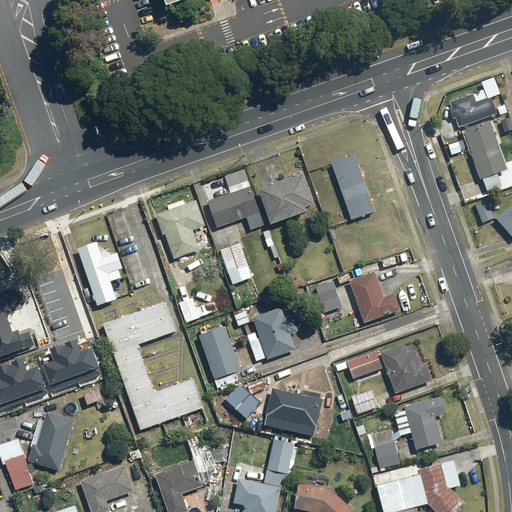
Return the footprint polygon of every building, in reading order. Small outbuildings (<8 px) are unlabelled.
[(468,104),(456,109),(463,130),(466,129),(483,179),(486,178),(490,189),(505,184),(501,172),(511,168),(493,119),(484,122),(475,97),(466,100),(468,104)] [(511,115),(503,118),(507,130),(511,128),(511,115)] [(358,152),(334,160),(354,218),(378,210),(358,152)] [(309,170),(262,186),(274,222),(311,209),(309,206),(320,202),(309,170)] [(253,186),(211,199),(219,227),(249,217),(253,229),(266,225),(253,186)] [(172,208),(157,213),(163,234),(168,233),(175,258),(202,250),(196,230),(208,226),(201,198),(188,202),(186,198),(170,204),(172,208)] [(489,198),(476,203),(483,223),(497,218),(489,198)] [(511,206),(500,217),(511,229),(511,206)] [(99,240),(81,247),(102,304),(120,297),(114,280),(124,276),(122,269),(126,267),(121,253),(106,258),(99,240)] [(244,242),(222,249),(234,283),(255,276),(244,242)] [(380,270),(353,279),(367,322),(403,310),(397,293),(389,296),(380,270)] [(336,280),(318,285),(326,312),(344,307),(336,280)] [(0,324),(12,321),(8,309),(22,304),(17,289),(0,294),(0,324)] [(196,296),(182,302),(188,322),(220,309),(217,301),(200,308),(196,296)] [(293,301),(254,315),(259,331),(250,334),(258,360),(269,357),(270,359),(300,348),(294,333),(303,330),(293,301)] [(169,302),(107,324),(143,430),(207,407),(196,377),(159,390),(142,344),(179,330),(169,302)] [(250,309),(235,313),(239,325),(254,320),(250,309)] [(12,321),(0,324),(0,355),(36,343),(31,328),(16,334),(12,321)] [(202,333),(217,378),(215,379),(218,387),(241,380),(238,371),(244,369),(228,324),(202,333)] [(57,360),(47,364),(55,387),(104,370),(95,345),(84,349),(79,338),(53,347),(57,360)] [(412,341),(384,350),(398,392),(436,379),(430,362),(425,364),(419,348),(415,349),(412,341)] [(380,348),(351,359),(357,377),(387,366),(380,348)] [(0,368),(4,380),(0,380),(0,400),(2,406),(51,389),(42,365),(30,369),(26,357),(0,366),(0,368)] [(238,384),(227,397),(251,418),(265,402),(254,393),(251,396),(238,384)] [(85,391),(89,404),(108,398),(104,385),(85,391)] [(265,404),(263,413),(269,413),(268,416),(289,420),(288,426),(296,427),(297,422),(320,427),(326,398),(321,397),(322,391),(303,388),(302,393),(275,388),(271,405),(265,404)] [(373,390),(354,396),(360,413),(379,407),(373,390)] [(445,395),(407,404),(415,435),(412,436),(414,443),(418,442),(419,448),(445,441),(439,415),(449,413),(445,395)] [(75,419),(49,412),(41,444),(35,442),(30,460),(62,468),(75,419)] [(393,428),(366,435),(375,467),(377,466),(378,472),(383,470),(383,468),(403,463),(393,428)] [(287,436),(276,434),(270,468),(295,473),(300,443),(286,440),(287,436)] [(22,438),(0,444),(7,464),(9,464),(17,489),(36,483),(22,438)] [(197,458),(158,471),(171,511),(185,511),(193,509),(187,492),(206,485),(197,458)] [(422,474),(379,483),(386,511),(421,511),(422,505),(431,503),(440,511),(459,511),(468,503),(454,487),(464,485),(457,459),(420,469),(422,474)] [(128,464),(83,479),(95,511),(107,511),(115,509),(111,499),(137,490),(128,464)] [(280,511),(285,484),(240,478),(237,502),(247,503),(245,511),(280,511)] [(333,487),(303,481),(299,507),(322,511),(352,511),(356,508),(333,487)]
